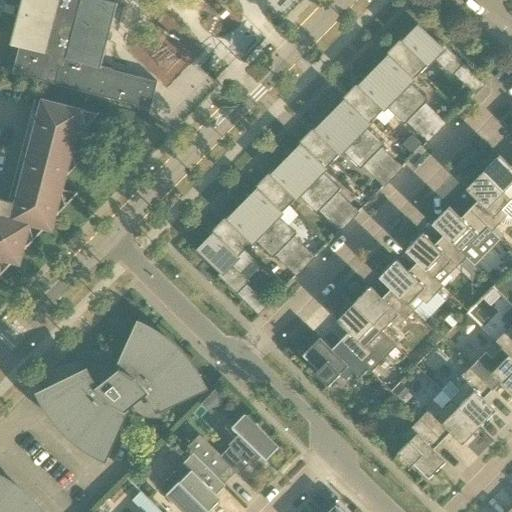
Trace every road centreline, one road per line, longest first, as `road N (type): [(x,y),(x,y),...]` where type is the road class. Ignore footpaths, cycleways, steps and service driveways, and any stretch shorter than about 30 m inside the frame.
road 1 (residential): [(241,360),(508,90)]
road 2 (residential): [(107,237),(342,0)]
road 3 (unclassified): [(241,360),(107,237)]
road 4 (residential): [(0,346),(107,237)]
road 5 (unclassified): [(333,451),(313,420),(241,360)]
